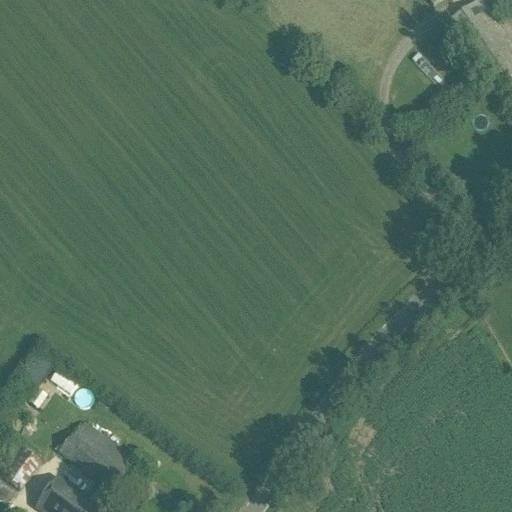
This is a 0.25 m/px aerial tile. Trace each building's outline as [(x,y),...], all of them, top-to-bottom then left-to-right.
[(426,0),(433,10),(447,0),(426,0)] [(511,46),(481,3),(445,29),(491,95),(511,79),(511,46)] [(41,361),(4,412),(15,420),(52,369),(41,361)] [(85,425),(62,456),(112,493),(135,461),(85,425)] [(0,486),(16,497),(18,499),(40,469),(10,447),(0,460),(0,486)] [(96,511),(56,483),(35,511),(96,511)]
